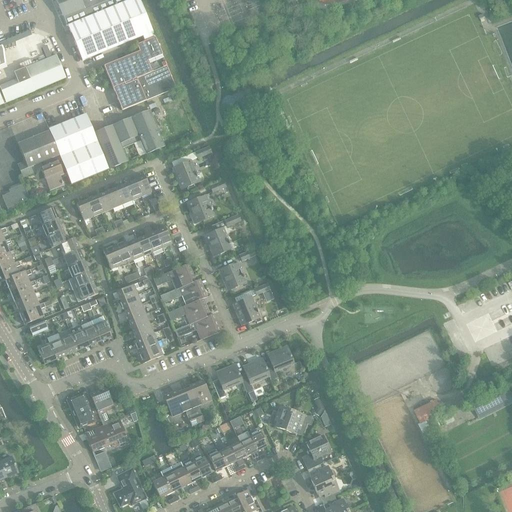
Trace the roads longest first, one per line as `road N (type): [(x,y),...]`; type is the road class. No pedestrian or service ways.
road 1 (residential): [(39,395),(110,365),(135,388),(238,347)]
road 2 (unclassified): [(317,327),(334,302),(359,292),(445,296),(511,267)]
road 3 (residential): [(238,347),(155,161)]
road 4 (unclassified): [(397,511),(320,354),(317,327)]
road 5 (residential): [(167,511),(277,460),(292,465),(312,511)]
road 6 (residential): [(0,121),(80,87),(44,0)]
